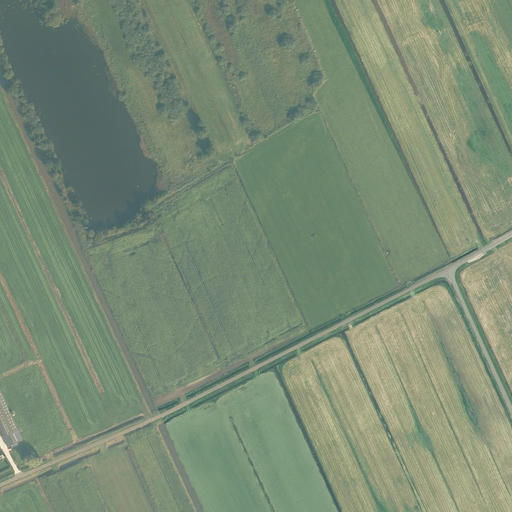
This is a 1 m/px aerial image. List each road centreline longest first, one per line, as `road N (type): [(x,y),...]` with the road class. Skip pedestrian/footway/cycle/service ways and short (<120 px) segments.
road 1 (unclassified): [(0,486),(159,418),(447,269)]
road 2 (unclassified): [(511,410),(447,269)]
